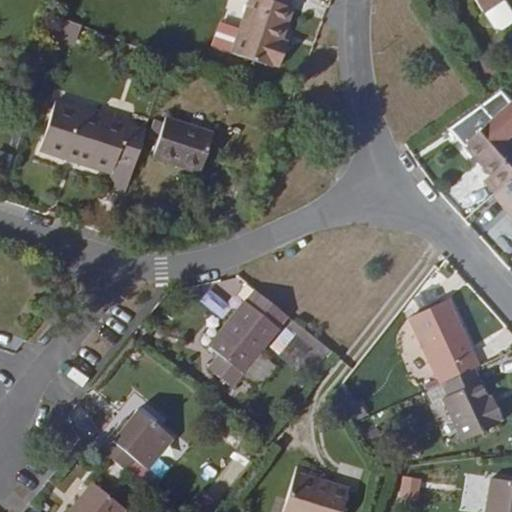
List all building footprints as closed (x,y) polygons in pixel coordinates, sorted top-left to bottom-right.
[(237,0),(231,16),(223,39),(262,54),(263,51),(269,53),(278,30),(272,27),(282,0),(237,0)] [(476,0),(488,17),(497,18),(504,13),(506,4),(502,0),(476,0)] [(213,9),(204,32),(223,39),(231,16),(213,9)] [(110,154),(127,159),(141,118),(52,88),(35,139),(107,163),(110,154)] [(149,147),(195,162),(208,123),(162,107),(149,147)] [(457,133),(478,157),(503,125),(487,107),(457,133)] [(511,156),(511,134),(503,125),(478,157),(483,163),(476,169),(487,180),(511,156)] [(511,156),(487,180),(485,182),(511,212),(511,156)] [(224,374),(281,305),(248,279),(202,335),(213,343),(202,355),(224,374)] [(432,360),(436,370),(467,357),(470,355),(464,343),(457,346),(445,321),(452,318),(438,289),(391,311),(418,366),(432,360)] [(289,318),(271,345),(315,374),(333,348),(289,318)] [(457,346),(464,343),(452,318),(445,321),(457,346)] [(480,388),(467,357),(436,370),(442,383),(436,386),(457,433),(494,417),(491,410),(495,408),(485,386),(480,388)] [(418,366),(423,377),(436,370),(432,360),(418,366)] [(120,405),(93,437),(121,459),(130,448),(140,456),(166,423),(133,397),(124,408),(120,405)] [(314,469),(316,461),(290,453),(274,504),(299,511),(330,511),(341,477),(314,469)] [(511,511),(511,471),(486,467),(478,511),(511,511)] [(105,511),(119,495),(89,469),(54,511),(105,511)] [(401,475),(399,495),(418,497),(419,476),(401,475)]
